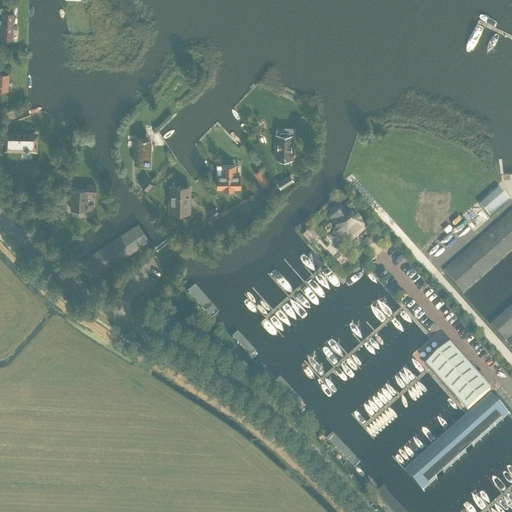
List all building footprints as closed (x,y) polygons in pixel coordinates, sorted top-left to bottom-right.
[(0,38),(11,39),(13,13),(8,12),(9,8),(0,7),(0,12),(1,12),(0,34),(0,38)] [(7,84),(8,74),(0,73),(0,89),(5,89),(6,85),(7,84)] [(38,132),(2,131),(2,151),(37,152),(38,132)] [(291,132),(275,131),(274,160),(289,161),(291,132)] [(150,146),(150,140),(135,139),(135,163),(150,163),(150,153),(155,153),(155,146),(150,146)] [(233,166),(221,166),(221,176),(216,176),(216,188),(223,188),(223,190),(231,190),(231,188),(238,188),(238,176),(233,176),(233,166)] [(267,183),(262,174),(255,178),(260,187),(267,183)] [(291,182),(287,177),(276,184),(279,189),(291,182)] [(94,210),(94,205),(87,204),(87,194),(95,195),(95,185),(85,185),(85,189),(71,189),(71,209),(94,210)] [(191,185),(168,185),(168,213),(190,213),(191,185)] [(510,202),(499,190),(479,207),(490,220),(510,202)] [(218,213),(215,207),(207,212),(211,218),(218,213)] [(342,208),(335,207),(329,213),(329,220),(336,228),(334,229),(335,230),(331,233),(345,249),(369,227),(355,212),(352,215),(351,214),(349,216),(342,208)] [(463,294),(511,251),(511,211),(443,271),(463,294)] [(133,226),(144,243),(149,240),(137,223),(133,226)] [(128,229),(140,246),(144,243),(133,226),(128,229)] [(124,232),(135,249),(140,246),(128,229),(124,232)] [(319,238),(311,229),(302,236),(311,246),(319,238)] [(119,235),(131,252),(135,249),(124,232),(119,235)] [(379,237),(378,239),(372,232),(367,236),(372,241),(364,247),(371,256),(385,244),(379,237)] [(115,238),(126,255),(131,252),(119,235),(115,238)] [(110,242),(122,258),(126,255),(115,238),(110,242)] [(106,245),(117,261),(122,258),(110,242),(106,245)] [(101,248),(113,265),(117,261),(106,245),(101,248)] [(97,251),(109,268),(113,265),(101,248),(97,251)] [(93,254),(104,271),(109,268),(97,251),(93,254)] [(88,257),(100,274),(104,271),(93,254),(88,257)] [(84,260),(95,277),(100,274),(88,257),(84,260)] [(90,280),(95,277),(84,260),(79,263),(90,280)] [(222,329),(231,320),(193,277),(185,283),(213,319),(222,329)] [(511,347),(511,306),(491,325),(511,347)] [(178,311),(179,316),(189,313),(188,308),(178,311)] [(250,357),(255,352),(237,332),(231,337),(250,357)] [(468,411),(490,391),(450,346),(428,366),(468,411)] [(302,402),(303,401),(279,377),(273,383),(296,407),(297,407),(300,410),(304,407),(305,405),(302,402)] [(509,414),(491,394),(405,471),(422,491),(507,415),(509,414)] [(354,468),(360,463),(332,433),(326,439),(354,468)] [(392,511),(406,511),(384,486),(376,493),(392,511)]
